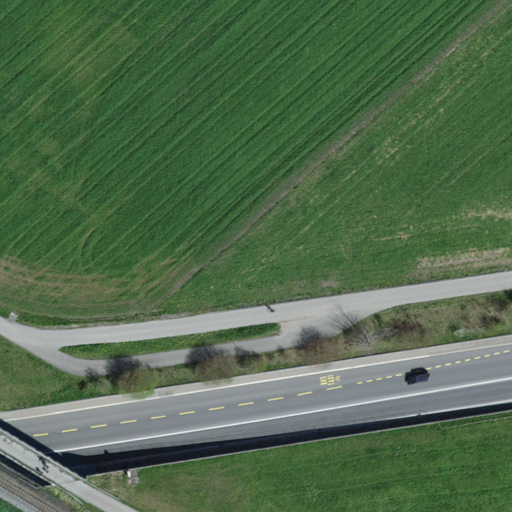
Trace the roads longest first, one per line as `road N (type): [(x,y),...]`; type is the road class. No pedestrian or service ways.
road 1 (primary): [(511,377),(0,455)]
road 2 (unclassified): [(322,307),(314,323),(286,340),(158,361),(74,366),(33,336)]
road 3 (unclassified): [(322,307),(117,334),(33,336)]
road 4 (unclassified): [(511,280),(322,307)]
road 5 (unclassified): [(125,511),(0,440)]
